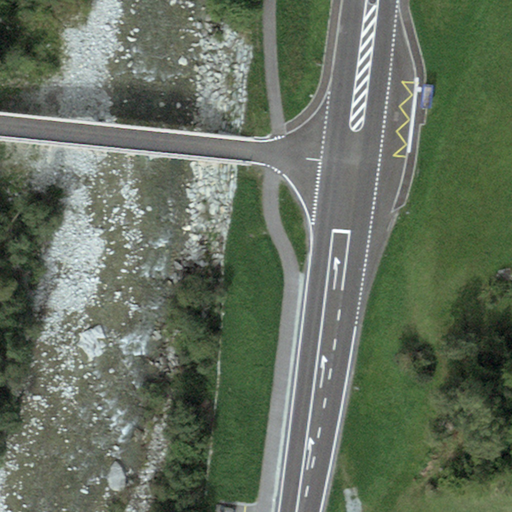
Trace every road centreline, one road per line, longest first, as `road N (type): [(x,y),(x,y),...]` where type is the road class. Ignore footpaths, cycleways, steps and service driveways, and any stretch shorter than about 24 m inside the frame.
road 1 (tertiary): [(361,154),(0,121)]
road 2 (primary): [(361,154),(302,511)]
road 3 (primary): [(378,0),(361,154)]
